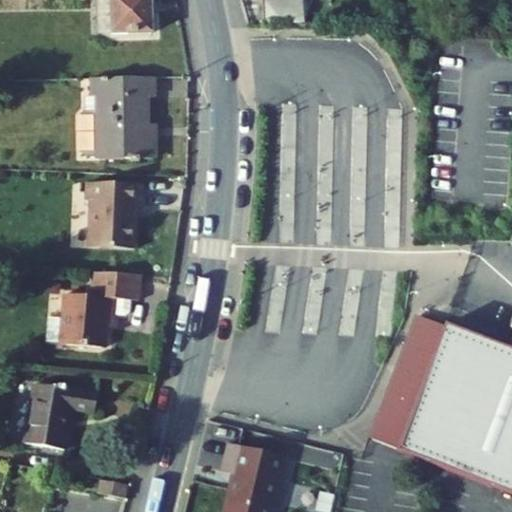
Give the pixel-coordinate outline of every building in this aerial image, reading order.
[(97,0),(98,35),(153,34),(151,0),(97,0)] [(293,8),(293,0),(261,0),(262,9),(293,8)] [(293,8),(262,9),(263,27),(304,25),(303,8),(293,8)] [(105,157),(105,161),(131,160),(131,162),(140,162),(140,160),(155,160),(154,137),(147,137),(147,126),(147,99),(154,99),(154,79),(90,80),(90,99),(82,99),(82,113),(78,117),(79,153),(83,157),(105,157)] [(133,204),(142,204),(142,187),(87,185),(86,202),(91,202),(90,251),(133,252),(134,219),(132,218),(133,204)] [(141,219),(142,204),(133,204),(132,218),(134,219),(141,219)] [(60,342),(60,345),(104,348),(106,326),(106,316),(114,317),(116,300),(141,302),(143,277),(95,274),(94,297),(64,295),(62,318),(47,317),(46,341),(60,342)] [(114,317),(106,316),(106,326),(114,327),(114,317)] [(370,461),(397,470),(445,328),(419,319),(370,461)] [(511,322),(504,342),(511,345),(508,357),(445,328),(397,470),(511,509),(511,322)] [(34,385),(24,445),(65,452),(73,410),(95,414),(98,396),(34,385)] [(271,511),(285,458),(229,444),(222,473),(233,476),(224,511),(271,511)] [(126,500),(129,487),(102,481),(99,495),(126,500)]
